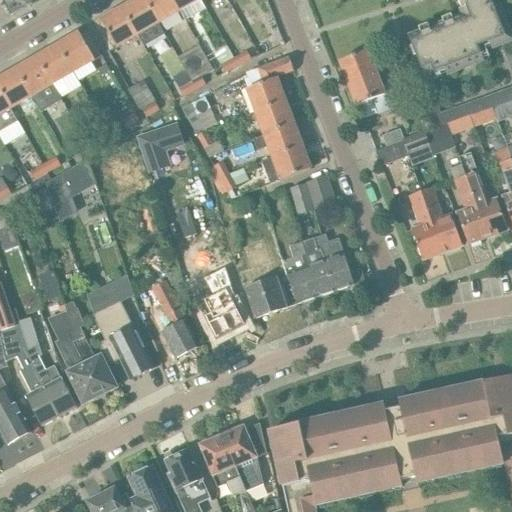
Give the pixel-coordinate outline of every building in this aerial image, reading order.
[(164,35),(144,0),(137,0),(122,9),(137,35),(144,47),(164,35)] [(172,0),(144,0),(164,35),(165,35),(158,23),(179,12),(172,0)] [(199,0),(172,0),(179,12),(199,0)] [(432,72),(434,77),(439,75),(440,75),(452,70),(454,69),(474,61),(475,61),(487,56),(484,49),(498,44),(498,45),(509,41),(506,34),(506,33),(499,16),(499,15),(493,0),(456,0),(456,1),(458,0),(464,17),(419,35),(408,39),(423,76),(432,72)] [(137,35),(122,9),(100,21),(116,48),(137,35)] [(79,35),(58,47),(73,74),(94,61),(79,35)] [(398,37),(384,41),(388,52),(402,47),(398,37)] [(192,82),(197,90),(206,85),(202,78),(213,71),(199,46),(198,46),(178,58),(192,82)] [(58,47),(37,59),(62,102),(59,97),(79,84),(73,74),(58,47)] [(239,67),(252,60),(247,51),(234,58),(239,67)] [(378,115),(399,106),(390,83),(381,87),(367,52),(339,63),(357,107),(372,101),(378,115)] [(234,58),(220,66),(225,75),(239,67),(234,58)] [(62,102),(37,59),(16,71),(31,98),(41,114),(62,102)] [(247,91),(256,114),(285,103),(276,79),(294,72),(288,59),(259,69),(265,85),(247,91)] [(16,71),(0,80),(0,91),(11,110),(31,98),(16,71)] [(155,103),(144,81),(130,89),(142,110),(144,114),(146,118),(159,111),(155,103)] [(192,82),(179,90),(184,98),(197,90),(192,82)] [(499,88),(504,101),(510,99),(505,86),(499,88)] [(492,90),(497,104),(504,101),(499,88),(492,90)] [(492,90),(486,93),(491,106),(497,104),(492,90)] [(11,110),(0,91),(0,131),(17,122),(11,110)] [(480,95),(485,108),(491,106),(486,93),(480,95)] [(436,100),(433,94),(423,98),(425,104),(436,100)] [(474,97),(479,111),(485,108),(480,95),(474,97)] [(474,97),(468,100),(473,113),(479,111),(474,97)] [(438,106),(436,100),(425,104),(425,105),(427,110),(438,106)] [(462,102),(467,115),(473,113),(468,100),(462,102)] [(456,104),(460,117),(467,115),(462,102),(456,104)] [(201,135),(207,131),(198,114),(200,113),(195,103),(183,110),(197,137),(201,135)] [(253,141),(294,126),(285,103),(256,114),(264,136),(253,140),(253,141)] [(456,104),(449,106),(454,120),(460,117),(456,104)] [(427,110),(433,127),(439,110),(438,106),(427,110)] [(449,106),(443,109),(448,122),(454,120),(449,106)] [(443,109),(439,110),(433,127),(448,122),(443,109)] [(139,123),(135,114),(122,121),(127,129),(139,123)] [(178,124),(137,138),(149,174),(171,167),(167,152),(185,146),(178,124)] [(302,148),(294,126),(253,141),(258,152),(268,148),(272,158),(262,162),(262,163),(302,148)] [(401,130),(382,137),(386,148),(404,141),(405,141),(401,130)] [(213,145),(206,133),(201,135),(197,137),(202,145),(209,157),(220,153),(224,151),(219,142),(213,145)] [(431,149),(425,134),(405,141),(404,141),(409,156),(410,157),(431,149)] [(103,144),(98,135),(85,142),(90,151),(103,144)] [(409,156),(404,141),(386,148),(375,152),(381,167),(409,156)] [(85,142),(72,149),(77,158),(90,151),(85,142)] [(311,171),(302,148),(262,163),(271,186),(281,182),(311,171)] [(511,162),(511,161),(507,148),(495,152),(510,196),(503,199),(511,224),(511,162)] [(462,167),(487,239),(507,231),(496,200),(488,203),(470,154),(459,158),(462,167)] [(47,174),(57,169),(61,166),(56,158),(43,166),(47,174)] [(88,161),(46,184),(61,224),(78,214),(73,199),(72,198),(96,184),(88,161)] [(221,178),(230,175),(223,163),(215,167),(221,178)] [(30,173),(35,181),(47,174),(43,166),(30,173)] [(487,239),(462,167),(450,171),(465,212),(457,215),(468,246),(487,239)] [(237,188),(230,175),(221,178),(229,193),(237,188)] [(13,185),(16,190),(25,185),(20,176),(16,178),(13,185)] [(323,180),(307,185),(314,211),(332,205),(323,180)] [(314,211),(307,185),(291,191),(299,216),(314,211)] [(0,189),(0,200),(11,194),(7,186),(0,189)] [(58,220),(47,189),(29,195),(40,227),(58,220)] [(421,193),(442,255),(462,248),(451,217),(442,220),(432,190),(421,193)] [(442,255),(421,193),(409,198),(420,228),(411,231),(422,262),(442,255)] [(246,198),(231,203),(235,215),(250,210),(246,198)] [(182,213),(181,207),(163,212),(173,243),(197,235),(195,229),(203,227),(198,208),(182,213)] [(8,215),(7,211),(0,213),(0,230),(12,226),(8,215)] [(325,236),(314,240),(319,253),(322,252),(336,292),(354,286),(339,240),(327,243),(325,236)] [(316,299),(336,292),(322,252),(319,253),(314,240),(302,244),(307,257),(302,258),(306,269),(316,299)] [(240,274),(255,320),(286,309),(263,241),(240,249),(248,272),(240,274)] [(297,306),(316,299),(306,269),(302,258),(307,257),(302,244),(289,248),(292,256),(281,259),(285,271),(290,287),(297,306)] [(61,298),(53,273),(39,278),(47,302),(61,298)] [(84,293),(92,313),(134,296),(126,276),(84,293)] [(29,355),(15,309),(10,311),(0,281),(0,329),(0,330),(7,362),(17,358),(23,369),(19,371),(32,395),(26,398),(42,428),(60,418),(33,366),(29,355)] [(187,321),(167,282),(152,289),(173,329),(161,335),(175,361),(199,348),(186,322),(187,321)] [(244,325),(225,287),(208,296),(216,312),(204,317),(216,340),(244,325)] [(154,370),(133,328),(120,303),(93,316),(105,342),(99,344),(110,365),(120,360),(130,382),(154,370)] [(80,329),(83,327),(77,310),(65,315),(71,331),(69,332),(75,343),(101,397),(117,389),(101,357),(95,360),(80,329)] [(101,397),(75,343),(69,332),(71,331),(65,315),(49,321),(60,343),(57,345),(70,372),(67,374),(83,406),(101,397)] [(29,355),(33,366),(60,418),(76,410),(66,392),(60,380),(54,367),(45,372),(40,362),(43,361),(39,350),(29,355)] [(0,432),(8,447),(31,434),(25,423),(27,422),(24,417),(3,381),(0,374),(0,432)] [(270,432),(287,511),(314,511),(313,507),(403,487),(401,481),(410,479),(412,485),(507,464),(511,484),(511,378),(494,382),(494,383),(496,383),(497,390),(486,393),(485,386),(486,385),(486,384),(466,388),(468,397),(447,401),(446,393),(426,397),(426,399),(427,398),(429,405),(418,408),(416,401),(418,400),(417,399),(399,404),(400,409),(385,413),(384,407),(365,411),(365,412),(367,412),(368,419),(357,421),(356,414),(357,414),(357,413),(337,417),(339,425),(318,430),(317,422),(297,426),(297,427),(298,427),(300,434),(289,437),(287,430),(289,429),(288,428),(270,432)] [(222,437),(246,492),(247,492),(247,494),(263,488),(257,461),(243,428),(222,437)] [(246,492),(222,437),(199,446),(218,491),(229,486),(234,497),(246,492)] [(201,480),(188,451),(165,462),(170,474),(167,476),(184,511),(200,511),(197,506),(210,500),(201,480)] [(172,511),(152,468),(128,479),(140,505),(133,509),(134,511),(172,511)] [(134,511),(133,509),(127,497),(127,495),(120,499),(115,489),(86,504),(90,511),(134,511)] [(254,511),(247,494),(247,492),(246,492),(234,497),(240,511),(281,511),(281,510),(276,511),(254,511)]
